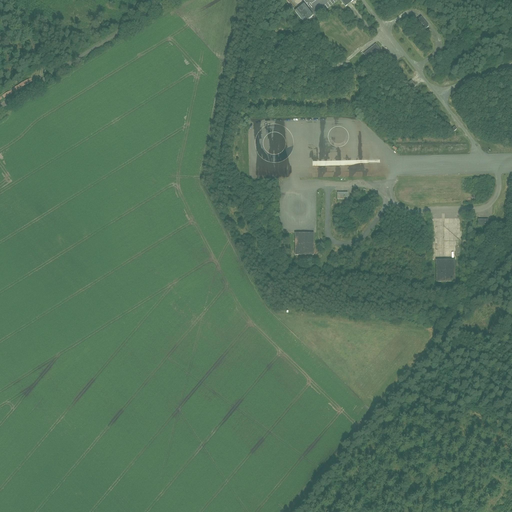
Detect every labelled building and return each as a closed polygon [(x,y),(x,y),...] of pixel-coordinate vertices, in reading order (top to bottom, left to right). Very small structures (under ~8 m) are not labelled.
[(304,4),(294,11),(303,23),(313,17),(304,4)] [(424,31),(429,27),(421,17),(415,21),(424,31)] [(412,90),(416,86),(411,80),(407,84),(412,90)] [(348,200),(348,192),(337,192),(337,200),(348,200)] [(314,253),(313,232),(294,233),(295,253),(314,253)] [(455,273),(455,260),(436,260),(436,282),(446,282),(446,278),(453,278),(453,273),(455,273)]
